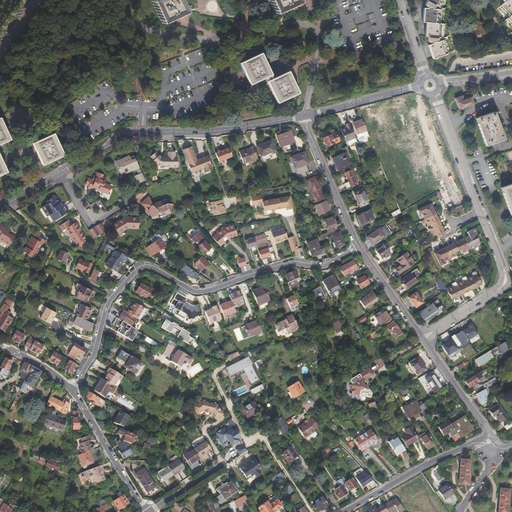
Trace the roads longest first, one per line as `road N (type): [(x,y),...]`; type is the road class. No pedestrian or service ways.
road 1 (residential): [(71,389),(94,353),(107,303),(137,268),(203,290),(289,263),(322,266),(357,246)]
road 2 (residential): [(59,171),(126,133),(227,130),(305,115)]
road 3 (residential): [(489,442),(431,462),(344,511)]
road 4 (residential): [(71,389),(147,511)]
road 5 (residential): [(305,115),(357,246)]
road 6 (residential): [(499,256),(502,285),(421,338)]
road 7 (residential): [(421,338),(489,442)]
